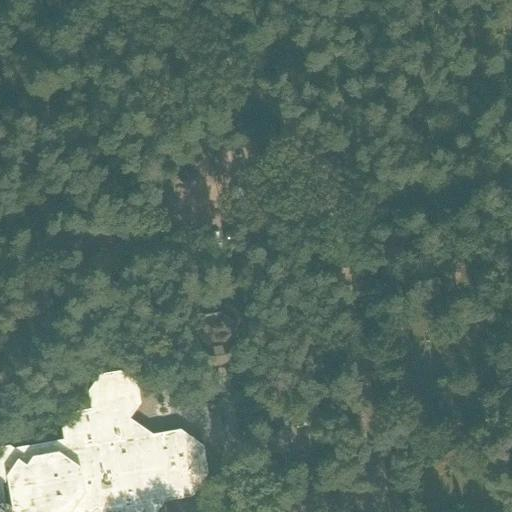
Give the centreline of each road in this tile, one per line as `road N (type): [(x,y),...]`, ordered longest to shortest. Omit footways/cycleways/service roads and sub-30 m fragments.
road 1 (track): [(0,247),(155,239),(332,215)]
road 2 (unclassified): [(384,511),(332,215)]
road 3 (track): [(176,0),(304,143),(332,215)]
